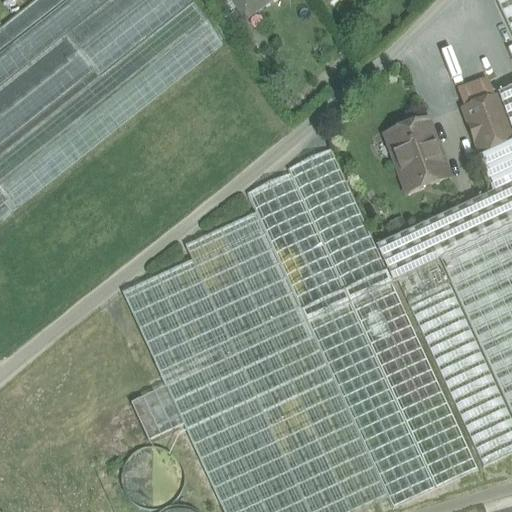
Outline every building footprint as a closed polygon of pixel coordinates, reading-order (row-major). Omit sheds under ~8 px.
[(35,0),(0,28),(0,197),(13,215),(223,47),(191,0),(35,0)] [(231,0),(239,11),(253,2),(259,11),(275,0),(231,0)] [(511,0),(495,0),(511,36),(511,0)] [(511,89),(496,97),(511,138),(511,89)] [(511,138),(496,97),(461,110),(478,157),(511,143),(511,138)] [(416,120),(408,123),(405,130),(386,137),(408,195),(448,180),(426,122),(424,123),(416,120)] [(511,143),(478,157),(492,195),(376,249),(331,151),(288,171),(290,176),(247,196),(256,216),(306,324),(385,288),(392,285),(397,283),(438,263),(457,255),(482,243),(496,237),(511,229),(511,143)] [(0,225),(13,215),(0,197),(0,225)] [(306,324),(256,216),(185,249),(192,263),(123,295),(168,393),(184,428),(222,511),(361,511),(387,500),(306,324)] [(511,229),(496,237),(511,270),(511,229)] [(511,309),(482,243),(457,255),(511,374),(511,309)] [(511,455),(511,422),(438,263),(397,283),(483,469),(511,455)] [(385,288),(306,324),(387,500),(392,510),(478,471),(392,285),(385,288)] [(168,393),(135,408),(152,444),(184,428),(168,393)] [(181,493),(183,482),(182,472),(177,462),(169,454),(159,450),(148,449),(138,452),(129,459),(123,468),(120,478),(121,489),(126,499),(134,507),(144,511),(155,511),(166,509),(174,502),(181,493)]
